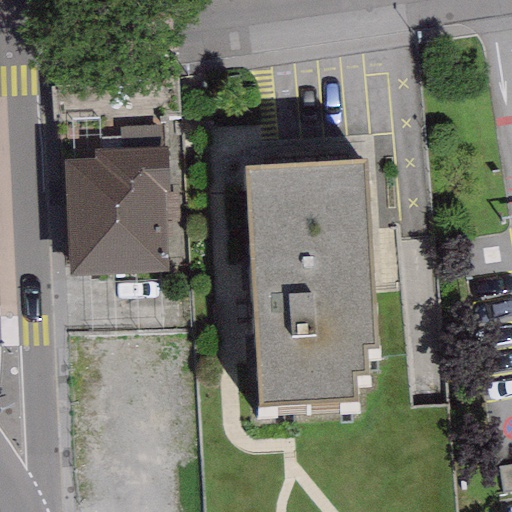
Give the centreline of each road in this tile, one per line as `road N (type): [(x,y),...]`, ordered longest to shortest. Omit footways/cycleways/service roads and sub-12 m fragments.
road 1 (residential): [(0,49),(386,0)]
road 2 (trunk): [(511,200),(390,511)]
road 3 (secondary): [(0,418),(0,230)]
